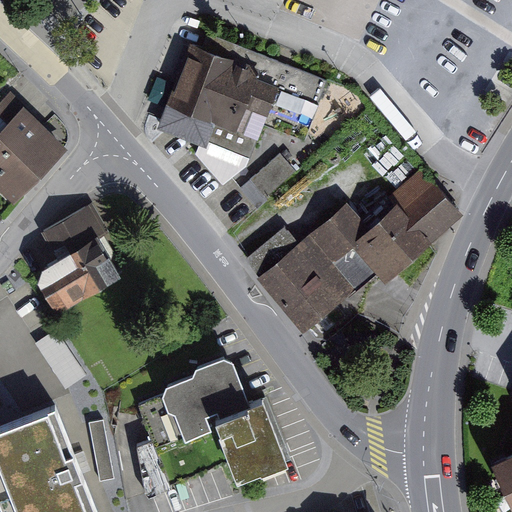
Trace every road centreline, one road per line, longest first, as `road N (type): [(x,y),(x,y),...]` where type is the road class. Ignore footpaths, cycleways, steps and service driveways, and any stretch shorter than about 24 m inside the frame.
road 1 (tertiary): [(359,437),(189,221),(107,132)]
road 2 (primary): [(430,450),(457,289),(511,171)]
road 3 (residential): [(0,259),(107,132)]
road 4 (residential): [(162,0),(107,132)]
road 5 (residential): [(258,511),(314,501),(346,475),(359,437)]
